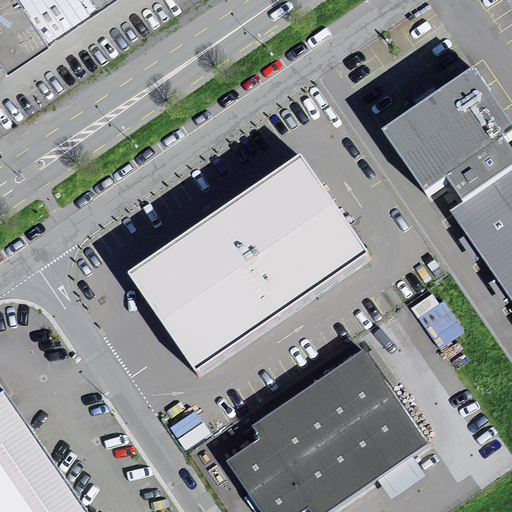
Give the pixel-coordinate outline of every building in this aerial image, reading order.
[(0,0),(0,69),(2,72),(109,0),(0,0)] [(511,123),(475,68),(386,128),(426,188),(445,176),(464,205),(453,212),(511,300),(511,145),(505,135),(511,130),(511,123)] [(299,153),(129,269),(196,368),(367,252),(299,153)] [(259,439),(228,459),(263,511),(302,511),(308,508),(311,511),(322,511),(428,443),(365,348),(249,423),(259,439)] [(77,511),(0,398),(0,511),(77,511)]
